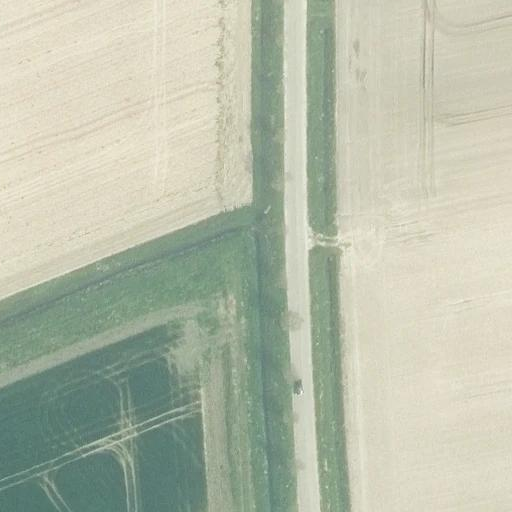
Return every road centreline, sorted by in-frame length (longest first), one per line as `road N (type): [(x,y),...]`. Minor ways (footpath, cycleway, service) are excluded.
road 1 (unclassified): [(311,511),(295,0)]
road 2 (track): [(0,350),(205,267),(222,269),(233,287),(241,511)]
